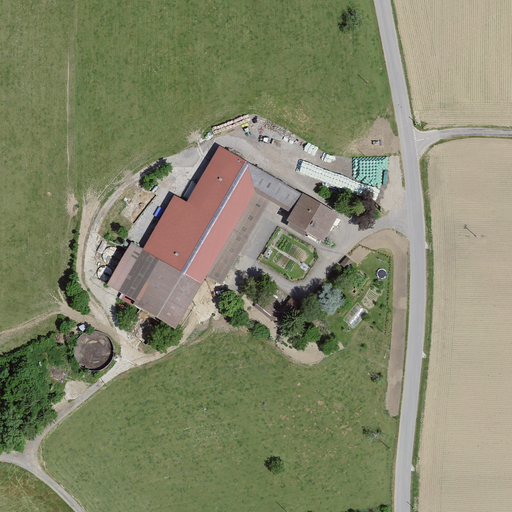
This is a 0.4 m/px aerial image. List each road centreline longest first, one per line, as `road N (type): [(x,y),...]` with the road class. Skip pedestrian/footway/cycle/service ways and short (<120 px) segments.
road 1 (tertiary): [(401,511),(414,306),(406,149)]
road 2 (tertiary): [(406,149),(381,0)]
